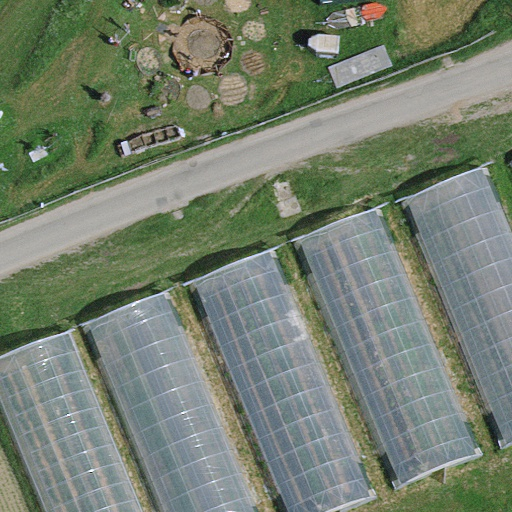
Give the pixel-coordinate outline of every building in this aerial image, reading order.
[(411,198),(509,445),(511,443),(511,219),(491,166),(411,198)] [(385,206),(306,237),(404,485),(483,454),(385,206)] [(286,247),(205,276),(288,511),(337,511),(374,499),(286,247)] [(264,511),(181,288),(98,319),(170,511),(264,511)] [(149,511),(85,326),(0,355),(55,511),(149,511)]
